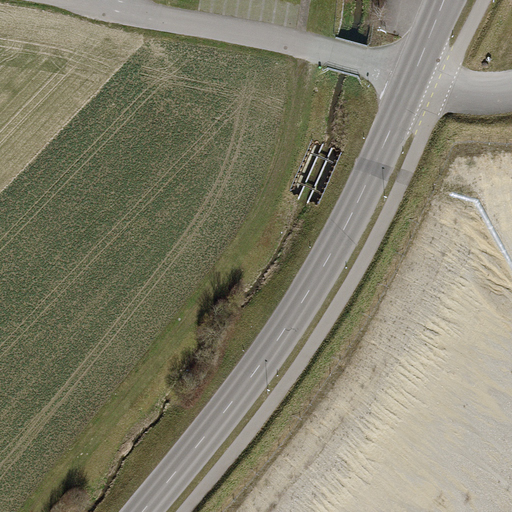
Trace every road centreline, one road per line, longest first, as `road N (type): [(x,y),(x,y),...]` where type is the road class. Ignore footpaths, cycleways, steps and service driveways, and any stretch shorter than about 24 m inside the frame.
road 1 (secondary): [(143,511),(287,327),(362,193),(414,76)]
road 2 (residential): [(110,7),(414,76)]
